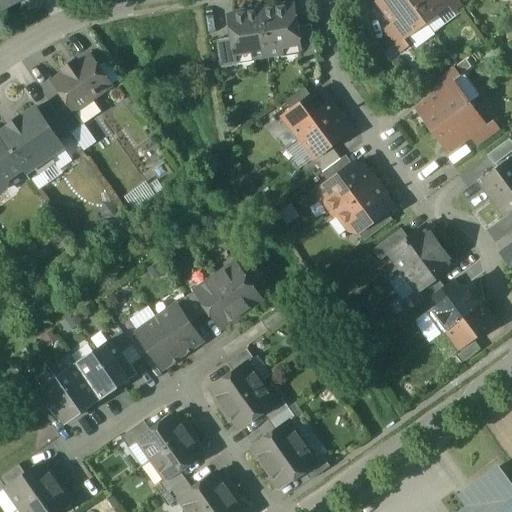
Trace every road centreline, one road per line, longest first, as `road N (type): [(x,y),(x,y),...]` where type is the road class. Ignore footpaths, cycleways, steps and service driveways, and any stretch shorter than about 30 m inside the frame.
road 1 (residential): [(326,0),(334,73),(421,204),(469,225),(485,243),(492,280),(511,307)]
road 2 (residential): [(307,511),(511,366)]
road 3 (residential): [(271,511),(180,384)]
road 4 (residential): [(134,0),(65,21),(0,63)]
road 5 (residential): [(180,384),(70,460)]
